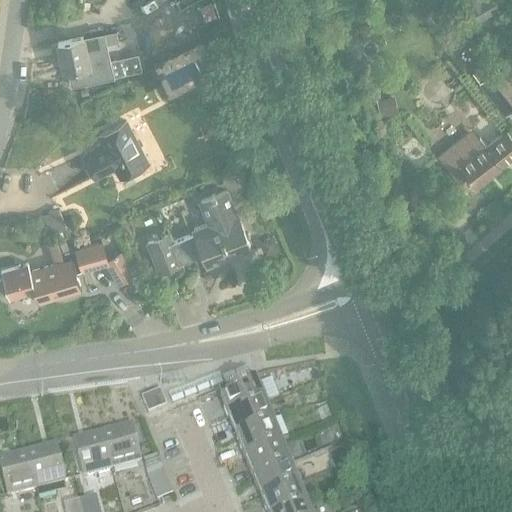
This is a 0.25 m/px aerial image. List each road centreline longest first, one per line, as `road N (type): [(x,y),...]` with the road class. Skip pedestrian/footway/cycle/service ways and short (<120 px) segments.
road 1 (tertiary): [(322,194),(245,0)]
road 2 (tertiary): [(451,511),(376,325)]
road 3 (tertiary): [(0,372),(194,342)]
road 4 (tertiary): [(194,342),(265,339),(371,313)]
road 5 (unclassified): [(376,325),(440,283),(511,218)]
road 6 (residential): [(19,0),(1,119)]
